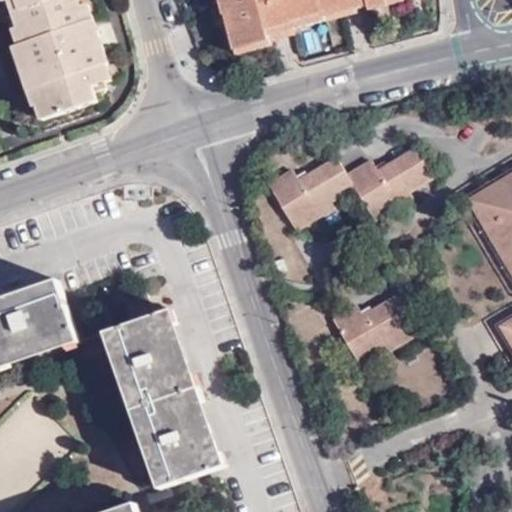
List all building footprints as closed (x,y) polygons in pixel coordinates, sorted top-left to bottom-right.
[(4,0),(5,1),(7,0),(10,0),(20,27),(15,29),(21,42),(15,45),(20,59),(32,54),(27,42),(32,40),(17,0),(4,0)] [(17,0),(32,40),(27,42),(32,54),(20,59),(36,104),(39,103),(50,99),(55,115),(99,99),(95,89),(94,85),(106,79),(111,77),(106,63),(109,62),(103,46),(97,48),(92,34),(98,32),(88,3),(80,5),(78,0),(17,0)] [(388,0),(221,0),(225,13),(232,11),(235,25),(229,27),(235,47),(250,44),(252,49),(272,44),(270,34),(268,29),(290,22),(293,27),(309,23),(308,17),(323,13),(321,7),(342,1),(344,10),(369,4),(370,8),(389,3),(388,0)] [(324,15),(344,10),(342,1),(321,7),(323,13),(324,15)] [(225,13),(229,27),(235,25),(232,11),(225,13)] [(325,19),(324,15),(323,13),(308,17),(309,23),(325,19)] [(270,34),(293,27),(290,22),(268,29),(270,34)] [(103,46),(98,32),(92,34),(97,48),(103,46)] [(236,53),(252,49),(250,44),(235,47),(236,53)] [(94,85),(95,89),(108,85),(106,79),(94,85)] [(50,99),(39,103),(45,118),(55,115),(50,99)] [(374,161),(349,175),(357,188),(371,212),(396,197),(392,189),(406,181),(412,193),(436,179),(418,149),(380,171),(374,161)] [(357,188),(349,175),(339,158),(302,180),(295,171),(271,185),(293,222),(316,208),(312,199),(328,190),(335,201),(357,188)] [(511,269),(511,175),(470,201),(511,269)] [(417,199),(412,193),(406,181),(392,189),(396,197),(371,212),(376,221),(417,199)] [(316,208),(293,222),(298,230),(338,207),(335,201),(328,190),(312,199),(316,208)] [(0,365),(80,337),(60,280),(0,300),(0,365)] [(151,310),(145,294),(126,300),(132,317),(151,310)] [(335,320),(359,360),(384,346),(379,336),(394,328),(404,344),(424,333),(402,295),(366,316),(359,306),(335,320)] [(222,467),(168,311),(107,332),(161,489),(222,467)] [(511,320),(503,326),(511,341),(511,320)] [(384,346),(359,360),(363,368),(404,344),(394,328),(379,336),(384,346)] [(334,461),(347,455),(342,442),(329,448),(334,461)] [(140,511),(138,503),(111,511),(140,511)]
